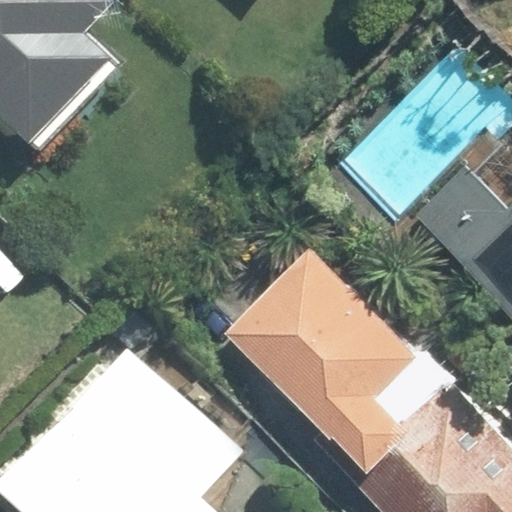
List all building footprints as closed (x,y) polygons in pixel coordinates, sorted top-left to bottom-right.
[(129,47),(83,0),(0,0),(0,157),(7,164),(129,47)] [(216,0),(233,13),(242,0),(216,0)] [(402,235),(511,336),(511,207),(466,166),(402,235)] [(511,511),(511,418),(328,231),(228,329),(407,511),(511,511)] [(168,511),(226,452),(114,346),(0,464),(0,511),(168,511)]
